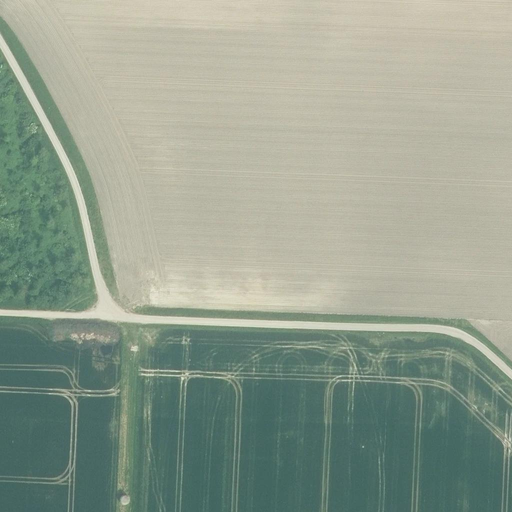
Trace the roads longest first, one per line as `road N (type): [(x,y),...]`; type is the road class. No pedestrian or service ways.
road 1 (unclassified): [(108,315),(445,331),(475,343),(511,376)]
road 2 (unclassified): [(108,315),(69,171),(0,42)]
